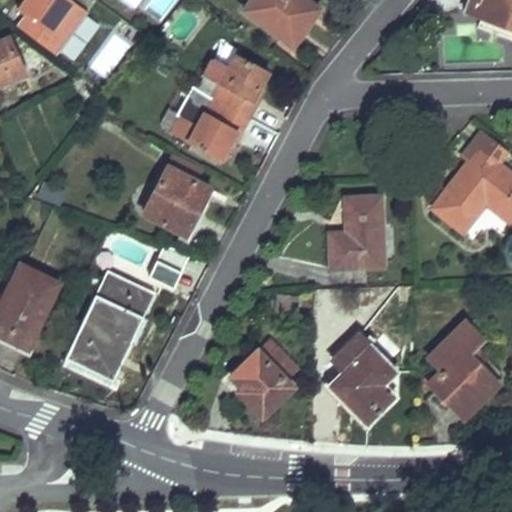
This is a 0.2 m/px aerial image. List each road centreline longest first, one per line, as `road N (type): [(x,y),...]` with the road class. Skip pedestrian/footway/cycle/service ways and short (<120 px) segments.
road 1 (residential): [(144,450),(325,88)]
road 2 (residential): [(511,471),(343,480),(228,474)]
road 3 (residential): [(13,482),(228,474)]
road 4 (residential): [(325,88),(511,85)]
